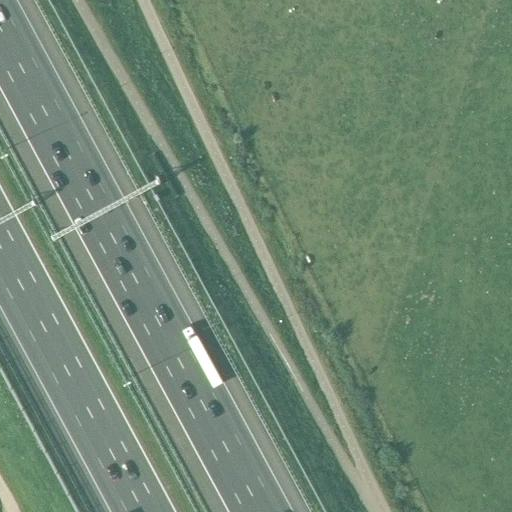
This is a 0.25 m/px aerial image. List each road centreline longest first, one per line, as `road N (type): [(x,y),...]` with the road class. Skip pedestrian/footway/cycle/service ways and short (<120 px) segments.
road 1 (motorway): [(259,511),(0,31)]
road 2 (motorway): [(0,258),(136,511)]
